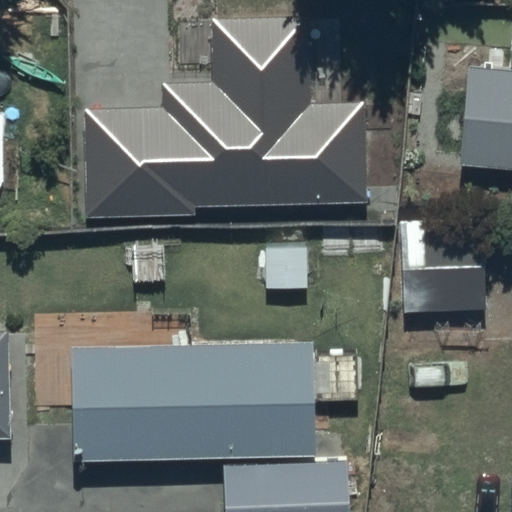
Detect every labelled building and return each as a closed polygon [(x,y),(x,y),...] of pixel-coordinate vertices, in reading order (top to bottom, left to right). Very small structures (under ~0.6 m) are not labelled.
[(164,108),(84,110),(87,218),(195,215),(194,206),(366,202),(364,103),(309,104),(307,17),(211,19),(212,82),(163,83),(164,108)] [(511,57),(469,55),(463,150),(511,152),(511,57)] [(0,174),(9,174),(7,102),(0,101),(0,174)] [(491,336),(488,203),(404,207),(406,337),(491,336)] [(163,329),(80,330),(81,439),(318,436),(318,393),(356,392),(356,335),(318,336),(318,319),(198,321),(198,304),(163,305),(163,329)] [(0,439),(10,439),(8,331),(0,331),(0,439)] [(351,511),(350,447),(230,450),(231,511),(351,511)]
